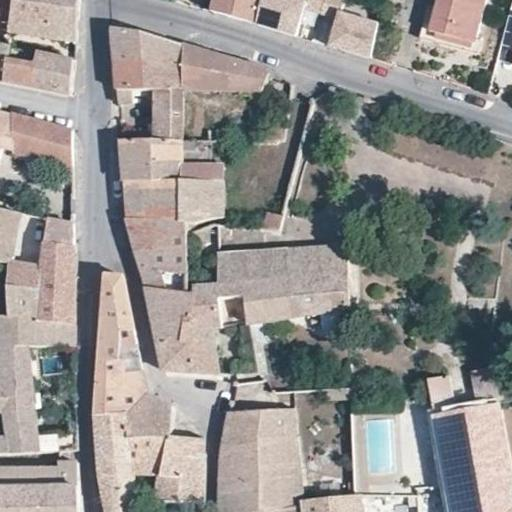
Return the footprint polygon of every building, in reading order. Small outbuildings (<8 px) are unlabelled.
[(12,1),(9,0),(0,0),(0,20),(8,23),(12,1)] [(7,32),(48,38),(49,0),(12,0),(12,1),(8,23),(7,32)] [(81,0),(49,0),(48,38),(78,42),(81,0)] [(216,0),(213,12),(254,25),(261,0),(216,0)] [(305,0),(305,1),(303,0),(261,0),(254,25),(298,37),(305,10),(321,14),(324,0),(305,0)] [(342,0),(324,0),(321,14),(338,18),(331,47),(370,58),(379,23),(339,12),(342,0)] [(485,0),(439,0),(436,9),(430,7),(420,39),(477,55),(481,41),(475,41),(485,0)] [(144,35),(114,30),(121,90),(133,91),(151,91),(155,91),(185,92),(264,92),(272,75),(144,35)] [(11,49),(0,46),(0,82),(73,96),(75,63),(38,54),(35,65),(9,61),(11,49)] [(133,91),(121,90),(121,106),(134,105),(133,91)] [(184,145),(185,92),(155,91),(155,133),(142,134),(143,144),(148,144),(184,145)] [(73,135),(0,114),(0,161),(2,149),(72,170),(73,135)] [(286,127),(264,128),(264,136),(256,137),(257,142),(282,143),(286,127)] [(123,144),(128,219),(187,226),(222,218),(221,167),(210,167),(208,145),(184,145),(148,144),(143,144),(123,144)] [(0,265),(10,267),(12,284),(41,292),(40,323),(77,331),(76,229),(3,214),(0,213),(0,265)] [(260,227),(277,231),(280,217),(263,213),(260,227)] [(147,291),(187,292),(187,226),(128,219),(147,291)] [(222,253),(218,287),(219,302),(237,305),(238,325),(303,317),(323,334),(341,326),(338,245),(222,253)] [(124,278),(106,276),(95,418),(128,416),(148,396),(124,278)] [(0,456),(77,453),(76,435),(40,437),(30,352),(76,351),(77,331),(40,323),(41,292),(12,284),(10,318),(0,319),(0,416),(5,416),(9,439),(0,438),(0,456)] [(195,296),(187,292),(147,291),(166,372),(219,377),(213,332),(222,330),(219,302),(218,287),(196,287),(195,296)] [(449,377),(429,381),(436,419),(449,511),(511,511),(511,475),(493,369),(472,372),(478,410),(463,413),(457,415),(449,377)] [(130,441),(171,440),(174,428),(175,407),(148,396),(128,416),(130,441)] [(221,511),(304,511),(303,503),(297,412),(229,413),(221,511)] [(137,511),(137,474),(130,441),(128,416),(95,418),(96,470),(104,511),(137,511)] [(130,441),(137,474),(160,477),(171,440),(130,441)] [(171,440),(160,477),(159,505),(203,505),(207,441),(171,440)] [(60,470),(0,471),(0,511),(80,511),(80,465),(60,466),(60,470)] [(304,511),(363,511),(362,498),(353,499),(334,501),(315,502),(303,503),(304,511)]
